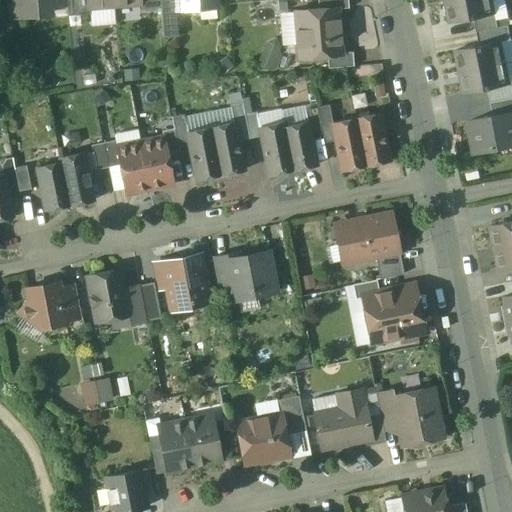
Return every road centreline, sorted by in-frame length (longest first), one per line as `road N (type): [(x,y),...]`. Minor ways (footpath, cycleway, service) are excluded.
road 1 (residential): [(434,182),(13,268)]
road 2 (residential): [(486,456),(189,510)]
road 3 (residential): [(437,202),(486,456)]
road 4 (residential): [(396,0),(434,182)]
